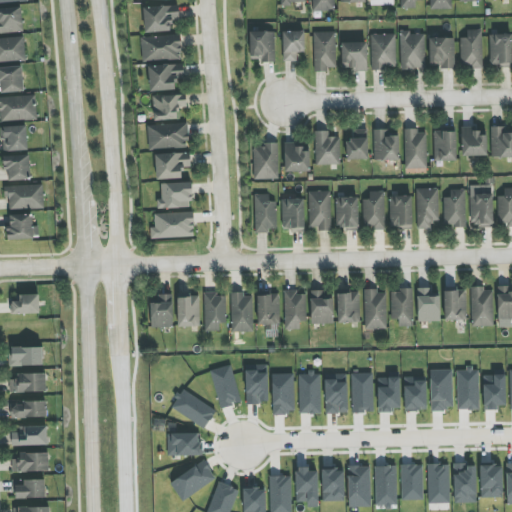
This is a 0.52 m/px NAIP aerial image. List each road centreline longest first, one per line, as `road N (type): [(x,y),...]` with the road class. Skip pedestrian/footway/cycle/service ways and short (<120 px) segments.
road 1 (residential): [(511,255),(225,261)]
road 2 (residential): [(511,442),(240,449)]
road 3 (residential): [(209,0),(225,261)]
road 4 (tertiary): [(115,265),(96,5)]
road 5 (tertiary): [(87,267),(91,511)]
road 6 (residential): [(511,96),(285,102)]
road 7 (tertiary): [(64,0),(80,169)]
road 8 (tertiary): [(121,511),(116,354)]
